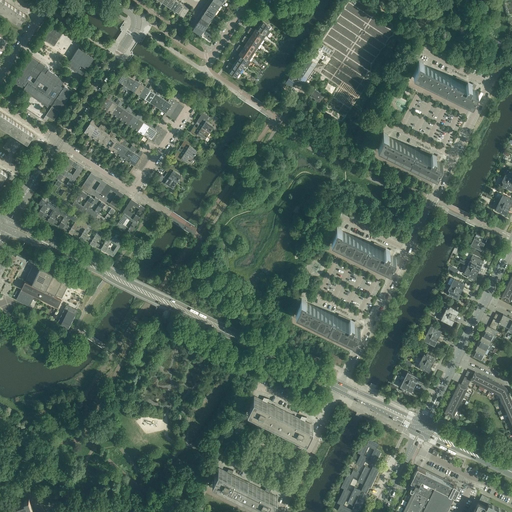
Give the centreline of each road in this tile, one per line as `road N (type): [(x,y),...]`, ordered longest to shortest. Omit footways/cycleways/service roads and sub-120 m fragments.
road 1 (secondary): [(8,228),(337,390)]
road 2 (secondary): [(340,383),(13,220)]
road 3 (unclassified): [(340,383),(488,84)]
road 4 (residential): [(59,142),(133,191),(190,106)]
road 5 (residential): [(136,19),(206,56),(247,0)]
road 6 (tertiary): [(59,142),(136,19)]
